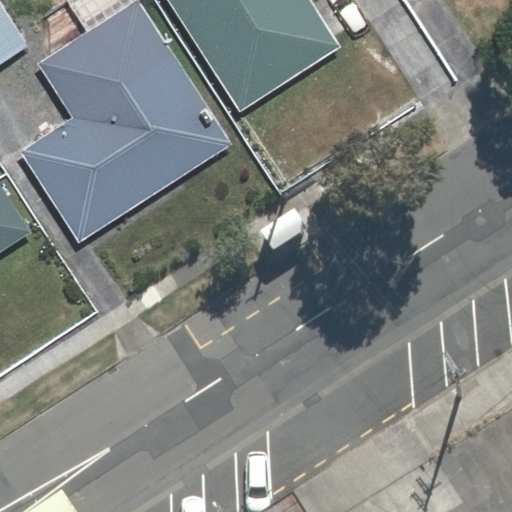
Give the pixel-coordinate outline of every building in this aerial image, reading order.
[(0,0),(0,47),(22,33),(0,0)] [(145,0),(112,0),(31,50),(61,98),(11,129),(72,228),(227,133),(145,0)] [(162,0),(222,101),(327,38),(303,0),(162,0)] [(0,231),(25,216),(0,177),(0,231)] [(511,507),(511,430),(478,451),(511,507)]
